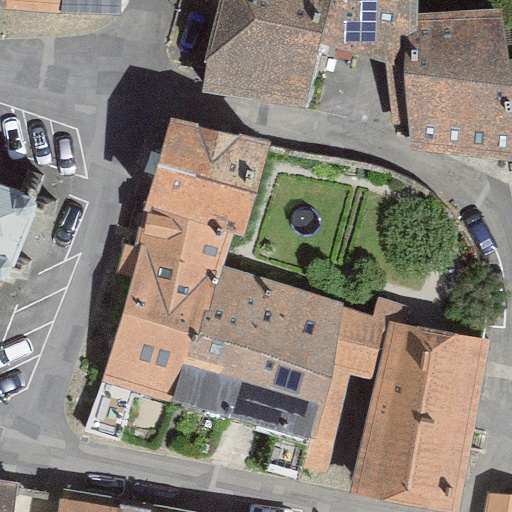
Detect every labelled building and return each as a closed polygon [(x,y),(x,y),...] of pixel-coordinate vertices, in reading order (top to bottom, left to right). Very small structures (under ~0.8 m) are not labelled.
[(228,0),(208,84),(302,99),(314,39),(408,65),(415,142),(511,153),(511,65),(503,66),(497,17),(412,20),(412,0),(228,0)] [(265,145),(174,125),(151,207),(227,228),(240,231),(265,145)] [(0,276),(27,201),(0,191),(0,276)] [(227,228),(151,207),(108,375),(313,437),(345,314),(214,272),(227,228)] [(376,325),(345,314),(313,437),(310,452),(307,463),(325,469),(348,371),(369,377),(380,332),(394,335),(384,376),(358,487),(453,506),(482,344),(401,330),(406,310),(382,304),(376,325)] [(206,511),(67,492),(63,511),(206,511)] [(511,511),(511,497),(492,496),(488,511),(511,511)]
